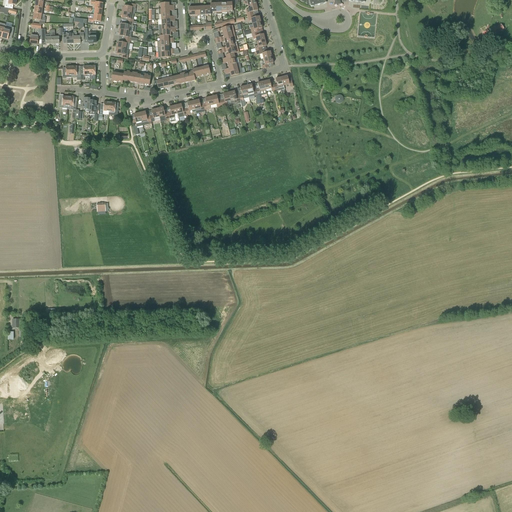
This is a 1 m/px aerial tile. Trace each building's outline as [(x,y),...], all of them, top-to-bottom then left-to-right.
[(95,9),(102,10),(103,4),(96,3),(96,2),(91,1),(91,5),(92,5),(92,8),(95,9)] [(121,12),(134,14),(136,5),(130,4),(129,7),(124,6),(123,8),(122,8),(121,12)] [(247,17),(253,15),(252,12),(258,11),(257,9),(258,9),(257,5),(248,7),(248,9),(245,10),(247,17)] [(133,20),(134,14),(121,12),(121,16),(122,16),(122,19),(127,19),(127,22),(133,23),(133,20)] [(44,15),(41,14),(41,15),(34,14),(33,20),(40,21),(40,22),(45,23),(46,18),(43,18),(44,15)] [(252,25),(262,22),(261,19),(260,19),(259,17),(254,18),(253,15),(247,17),(248,22),(251,21),(252,25)] [(132,27),(133,23),(127,22),(126,25),(121,24),(120,27),(119,26),(118,30),(132,32),(135,33),(136,27),(132,27)] [(251,34),(257,33),(257,30),(262,29),(262,27),(263,27),(262,22),(252,25),(253,28),(250,28),(251,34)] [(4,29),(2,39),(8,40),(10,33),(13,34),(14,28),(5,26),(4,29)] [(222,34),(234,32),(233,26),(230,27),(213,31),(214,34),(222,32),(222,34)] [(498,33),(496,30),(498,29),(497,27),(490,31),(485,33),(487,36),(489,39),(493,36),(498,33)] [(52,45),(52,30),(49,30),(49,35),(45,35),(45,29),(41,29),(42,36),(46,36),(46,38),(45,38),(46,45),(52,45)] [(73,35),(73,38),(74,38),(74,44),(80,44),(80,41),(84,41),(84,33),(80,33),(80,38),(77,38),(77,33),(76,33),(76,30),(73,30),(74,34),(73,34),(73,35)] [(131,35),(132,32),(118,30),(118,34),(119,34),(119,37),(124,38),(124,40),(130,41),(137,42),(138,39),(131,38),(131,35)] [(215,42),(235,37),(234,32),(222,34),(223,37),(215,39),(215,42)] [(63,33),(63,42),(67,42),(67,44),(67,45),(74,44),(74,38),(73,38),(73,35),(73,34),(68,34),(68,35),(67,35),(67,33),(63,33)] [(256,43),(266,40),(265,36),(264,37),(264,35),(258,36),(257,33),(251,34),(252,38),(253,37),(254,40),(255,40),(256,42),(256,43)] [(37,45),(38,40),(38,35),(31,34),(30,44),(33,45),(37,46),(37,45)] [(501,35),(507,46),(510,45),(504,34),(501,35)] [(225,45),(236,42),(235,37),(215,42),(216,44),(224,42),(225,45)] [(128,50),(130,41),(124,40),(123,43),(118,42),(117,44),(116,44),(116,48),(125,50),(126,50),(128,50)] [(256,52),(262,51),(261,48),(267,46),(266,44),(267,44),(266,40),(256,43),(257,45),(254,46),(256,52)] [(222,51),(238,47),(236,42),(225,45),(226,48),(221,49),(222,51)] [(225,56),(236,53),(239,52),(238,47),(222,51),(218,52),(218,55),(227,53),(227,55),(225,55),(225,56)] [(125,56),(125,50),(116,48),(115,52),(116,53),(116,55),(121,56),(121,58),(127,59),(127,56),(125,56)] [(263,60),(273,57),(272,53),(271,54),(270,52),(262,54),(262,51),(256,52),(256,55),(262,54),(263,60)] [(222,62),(235,59),(234,54),(236,53),(225,56),(226,59),(221,60),(222,62)] [(273,57),(263,60),(265,65),(262,66),(262,69),(268,68),(268,65),(273,63),(273,62),(274,61),(273,57)] [(224,73),(241,69),(240,63),(236,64),(228,66),(228,69),(224,70),(224,73)] [(29,76),(30,67),(19,65),(18,74),(29,76)] [(65,78),(71,79),(71,67),(65,67),(65,72),(62,72),(62,79),(65,78)] [(80,79),(80,72),(77,72),(77,67),(71,67),(71,79),(77,79),(80,79)] [(90,85),(90,67),(83,67),(83,72),(80,72),(80,79),(80,81),(83,81),(83,79),(85,77),(89,77),(90,83),(85,83),(86,86),(90,86),(90,85)] [(241,69),(224,73),(225,75),(230,74),(230,77),(242,74),(241,69)] [(283,86),(289,85),(290,88),(293,87),(291,81),(289,82),(287,76),(281,78),(283,86)] [(284,90),(283,86),(281,78),(275,79),(277,85),(274,85),(275,91),(276,91),(276,92),(284,90)] [(275,91),(274,85),(271,86),(269,81),(263,82),(265,90),(271,89),(272,92),(275,91)] [(256,90),(257,95),(266,93),(265,90),(263,82),(257,84),(259,89),(256,90)] [(257,95),(256,90),(253,91),(252,85),(246,87),(248,98),(249,98),(257,95)] [(243,99),(248,98),(246,87),(240,88),(241,96),(239,96),(240,103),(241,107),(244,107),(246,105),(245,102),(244,101),(243,99)] [(240,103),(239,96),(236,97),(234,92),(228,93),(230,102),(231,102),(231,104),(237,103),(237,104),(240,103)] [(227,102),(230,102),(228,93),(222,95),(224,100),(221,101),(222,107),(223,107),(228,105),(227,102)] [(335,99),(335,100),(335,101),(336,101),(336,102),(337,103),(338,103),(339,103),(339,104),(340,103),(341,103),(342,103),(342,102),(343,101),(343,100),(343,99),(343,98),(343,97),(342,96),(341,96),(341,95),(340,95),(339,95),(338,95),(337,96),(336,96),(336,97),(335,98),(335,99)] [(79,112),(79,110),(76,110),(77,104),(73,103),(74,98),(73,98),(73,96),(69,96),(69,97),(68,97),(67,109),(67,110),(73,110),(72,118),(75,118),(75,119),(78,119),(79,112)] [(222,107),(221,101),(218,101),(216,96),(211,97),(213,106),(216,105),(217,108),(220,107),(221,111),(224,110),(223,107),(222,107)] [(67,109),(68,97),(62,97),(62,100),(59,100),(58,108),(67,109)] [(207,107),(213,106),(211,97),(205,99),(206,105),(203,105),(205,111),(208,110),(207,107)] [(89,112),(90,99),(83,99),(82,109),(85,109),(84,110),(85,111),(86,112),(87,112),(89,112)] [(90,99),(89,112),(89,115),(94,115),(94,121),(98,122),(99,111),(96,111),(97,102),(90,101),(90,99)] [(205,111),(203,105),(200,106),(199,100),(193,102),(195,110),(196,113),(198,113),(200,113),(201,112),(205,111)] [(189,112),(195,110),(193,102),(187,103),(188,109),(185,110),(187,115),(190,115),(189,112)] [(109,115),(110,103),(104,103),(103,106),(100,106),(99,119),(103,119),(103,115),(108,115),(109,115)] [(109,115),(108,115),(108,116),(114,117),(114,118),(117,118),(118,105),(115,105),(115,104),(110,103),(109,115)] [(187,115),(185,110),(182,110),(181,105),(175,106),(178,117),(179,118),(183,117),(183,116),(187,115)] [(179,120),(178,117),(175,106),(169,108),(170,113),(168,114),(169,120),(170,123),(172,123),(171,121),(170,120),(175,118),(175,120),(177,121),(179,120)] [(169,120),(168,114),(165,115),(163,108),(157,110),(159,118),(160,122),(169,120)] [(153,119),(159,118),(157,110),(151,111),(153,117),(150,117),(151,123),(154,122),(153,119)] [(145,112),(140,114),(142,125),(148,124),(151,123),(150,117),(147,118),(145,112)] [(135,121),(132,122),(133,127),(134,132),(138,131),(137,128),(143,126),(142,125),(140,114),(133,115),(135,121)] [(97,211),(108,211),(108,203),(97,203),(97,211)] [(12,328),(24,328),(24,319),(12,319),(12,328)]
